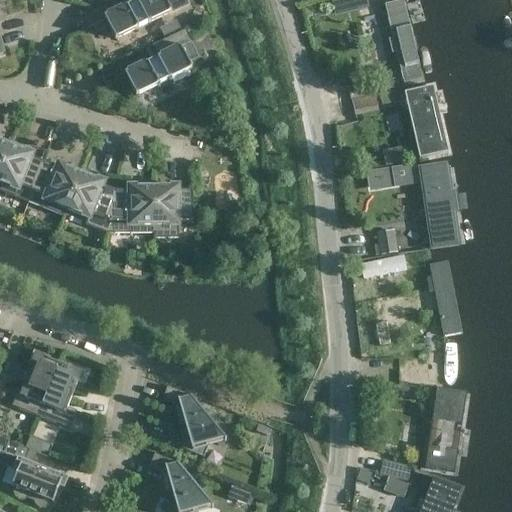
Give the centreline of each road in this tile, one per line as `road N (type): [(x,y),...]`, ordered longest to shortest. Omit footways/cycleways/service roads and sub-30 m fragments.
road 1 (residential): [(332,511),(341,347),(325,162),(282,0)]
road 2 (residential): [(96,511),(135,356),(0,302)]
road 3 (residential): [(191,151),(26,102)]
